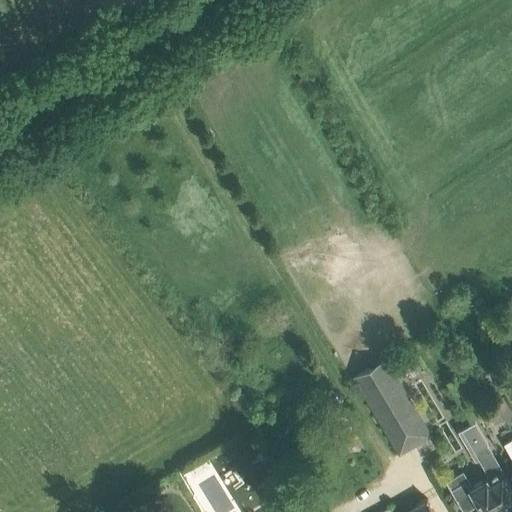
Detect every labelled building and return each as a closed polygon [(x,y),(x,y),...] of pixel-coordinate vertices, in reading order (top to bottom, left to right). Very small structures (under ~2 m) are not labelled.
[(356,376),(390,435),(421,417),(387,358),(356,376)] [(511,414),(502,396),(492,402),(503,421),(511,415),(511,414)] [(492,402),(483,407),(493,427),(503,421),(492,402)] [(463,470),(445,480),(451,490),(463,511),(478,503),(483,511),(506,511),(511,509),(509,506),(511,504),(511,487),(486,442),(474,421),(456,431),(473,461),(480,457),(490,475),(472,486),(463,470)] [(401,511),(434,511),(427,498),(401,511)] [(145,511),(138,499),(128,505),(132,511),(145,511)]
